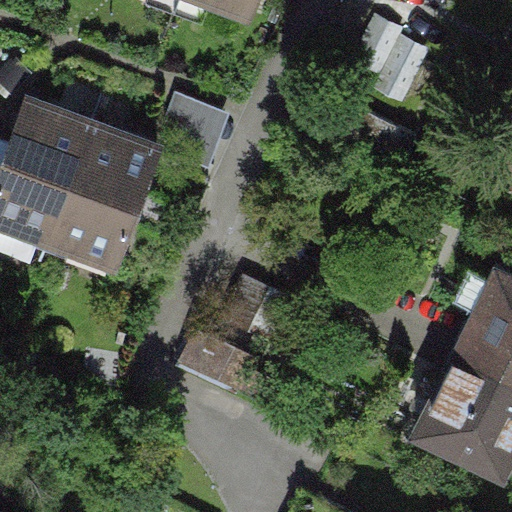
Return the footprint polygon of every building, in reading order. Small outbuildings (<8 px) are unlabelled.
[(259,0),(181,0),(181,2),(251,26),(259,0)] [(0,225),(69,252),(122,115),(53,89),(0,225)] [(69,252),(137,278),(190,142),(122,115),(69,252)] [(511,287),(486,275),(443,364),(511,397),(511,287)] [(511,397),(443,364),(400,454),(500,501),(511,475),(511,397)]
